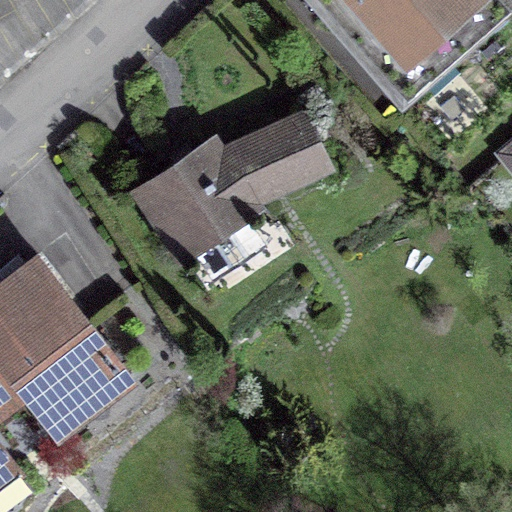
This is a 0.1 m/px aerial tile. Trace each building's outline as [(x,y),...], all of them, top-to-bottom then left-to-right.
[(511,5),(511,3),(508,0),(310,0),(400,104),(511,5)] [(211,137),(139,185),(184,254),(194,248),(221,286),(287,243),(271,219),(265,224),(261,219),(253,225),(246,214),(257,207),(250,197),(327,161),(306,113),(222,154),(211,137)] [(511,138),(495,154),(511,174),(511,138)] [(0,356),(25,389),(42,411),(115,355),(37,254),(23,265),(16,255),(0,267),(0,356)] [(0,408),(25,389),(0,356),(0,408)]
